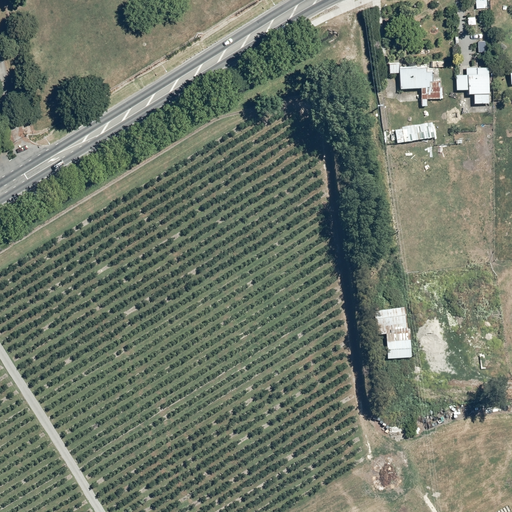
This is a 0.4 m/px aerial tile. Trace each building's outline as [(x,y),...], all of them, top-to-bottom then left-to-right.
[(442,59),(429,60),(429,67),(443,66),(442,59)] [(390,73),(399,73),(401,90),(431,88),(430,82),(434,81),(433,70),(427,71),(427,67),(400,69),(399,62),(390,63),(390,73)] [(474,104),(489,104),(488,67),(466,68),(467,75),(456,75),(456,91),(469,91),(469,96),(474,95),(474,104)] [(511,102),(502,103),(502,118),(511,117),(511,102)] [(408,125),(406,126),(406,127),(397,129),(399,143),(435,138),(433,122),(408,125)] [(410,357),(405,307),(375,310),(377,334),(385,333),(387,359),(410,357)]
